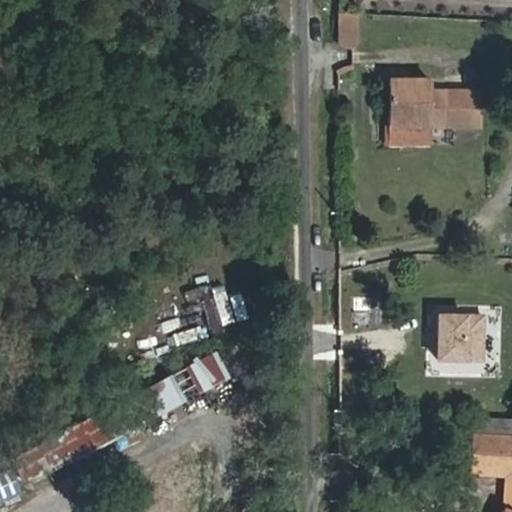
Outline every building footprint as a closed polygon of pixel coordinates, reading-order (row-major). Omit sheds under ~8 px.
[(338,67),(358,68),(358,35),(338,35),(338,67)] [(431,92),(389,93),(391,142),(470,140),(469,121),(478,121),(478,102),(432,104),(431,92)] [(234,276),(195,288),(206,328),(246,317),(234,276)] [(443,357),(490,358),(491,308),(444,307),(443,357)] [(220,346),(146,387),(161,414),(235,373),(220,346)] [(33,473),(122,441),(110,409),(21,441),(33,473)] [(511,450),(471,451),(472,487),(505,488),(511,487),(511,450)] [(108,511),(126,511),(119,503),(108,511)]
